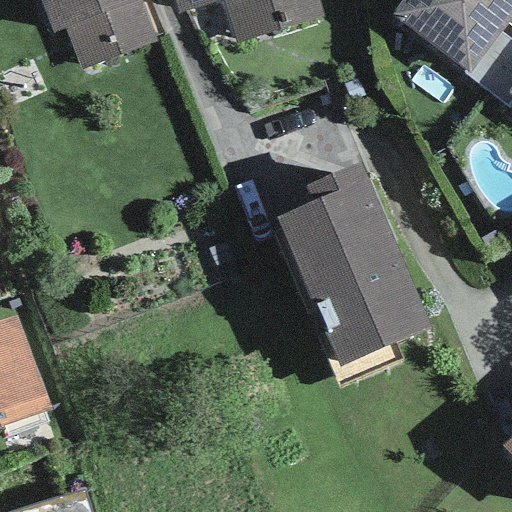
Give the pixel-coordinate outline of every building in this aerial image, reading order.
[(40,0),(53,32),(64,28),(81,71),(156,42),(140,1),(142,0),(40,0)] [(172,0),(177,16),(224,1),(238,46),(323,20),(317,0),(172,0)] [(511,16),(511,0),(402,0),(390,17),(464,72),(468,75),(501,32),(511,16)] [(511,86),(511,40),(501,32),(468,75),(464,72),(462,75),(507,108),(511,101),(511,97),(507,94),(511,86)] [(274,218),(339,367),(429,328),(358,165),(306,187),(312,201),(274,218)] [(16,317),(0,322),(0,426),(50,407),(16,317)] [(511,437),(501,447),(511,458),(511,437)] [(86,511),(81,495),(24,511),(86,511)]
